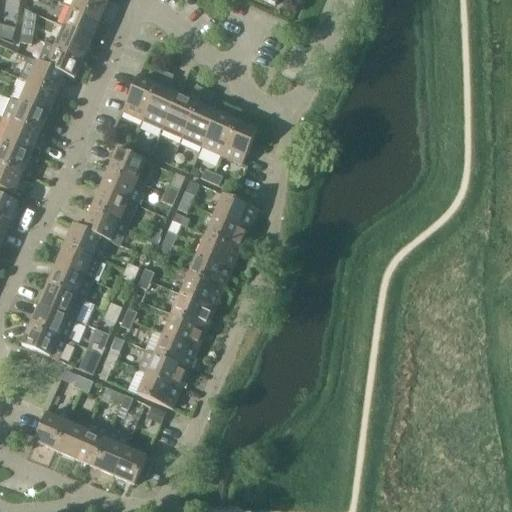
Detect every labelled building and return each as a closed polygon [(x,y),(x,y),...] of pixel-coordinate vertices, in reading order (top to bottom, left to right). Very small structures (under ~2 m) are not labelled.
[(76,0),(73,8),(101,20),(109,0),(76,0)] [(73,8),(64,27),(92,40),(101,20),(73,8)] [(21,36),(33,38),(36,17),(25,12),(21,36)] [(64,27),(55,48),(84,60),(92,40),(64,27)] [(32,46),(33,38),(21,36),(20,45),(32,46)] [(51,57),(47,67),(65,75),(65,76),(75,80),(84,60),(55,48),(47,44),(42,54),(51,57)] [(37,63),(29,83),(57,95),(65,76),(65,75),(47,67),(37,63)] [(161,82),(165,73),(156,69),(153,78),(161,82)] [(174,77),(165,73),(161,82),(170,86),(174,77)] [(143,122),(159,87),(138,78),(123,113),(143,122)] [(29,83),(20,103),(48,115),(57,95),(29,83)] [(159,87),(143,122),(162,131),(178,96),(159,87)] [(201,100),(204,91),(196,87),(192,96),(201,100)] [(213,95),(204,91),(201,100),(209,103),(213,95)] [(178,96),(162,131),(183,140),(198,105),(178,96)] [(48,115),(20,103),(20,104),(10,100),(1,118),(12,123),(40,135),(48,115)] [(198,105),(183,140),(203,149),(218,114),(198,105)] [(218,114),(203,149),(222,158),(237,123),(218,114)] [(3,143),(31,155),(40,135),(12,123),(3,143)] [(258,132),(237,123),(222,158),(242,167),(258,132)] [(31,155),(3,143),(0,141),(0,165),(22,175),(31,155)] [(109,171),(145,186),(153,166),(118,151),(109,171)] [(22,175),(0,165),(0,189),(14,196),(22,175)] [(100,191),(136,206),(145,186),(109,171),(100,191)] [(201,180),(210,184),(214,175),(205,171),(201,180)] [(210,184),(219,188),(223,179),(214,175),(210,184)] [(179,193),(168,188),(165,196),(176,201),(179,193)] [(138,207),(136,206),(100,191),(92,211),(129,227),(138,207)] [(182,202),(191,206),(194,198),(185,194),(182,202)] [(0,220),(10,225),(19,204),(0,195),(0,220)] [(176,201),(165,196),(162,203),(173,208),(176,201)] [(224,196),(215,216),(250,231),(259,212),(224,196)] [(187,216),(191,206),(182,202),(178,212),(187,216)] [(129,227),(92,211),(83,230),(101,239),(110,243),(120,247),(129,227)] [(190,221),(176,215),(173,223),(187,229),(190,221)] [(250,231),(215,216),(206,237),(242,252),(250,231)] [(0,243),(1,244),(10,225),(0,220),(0,243)] [(101,239),(83,230),(74,226),(65,247),(102,262),(110,243),(101,239)] [(148,235),(159,240),(162,233),(151,228),(148,235)] [(177,237),(168,233),(164,242),(174,246),(177,237)] [(156,248),(159,240),(148,235),(145,243),(156,248)] [(242,252),(206,237),(198,256),(233,271),(242,252)] [(161,251),(170,255),(174,246),(164,242),(161,251)] [(102,262),(65,247),(57,266),(93,282),(102,262)] [(233,271),(198,256),(189,276),(225,291),(233,271)] [(93,282),(57,266),(48,286),(84,302),(93,282)] [(126,273),(136,277),(139,270),(129,266),(126,273)] [(142,280),(151,284),(155,276),(145,271),(142,280)] [(133,285),(136,277),(126,273),(122,280),(133,285)] [(225,291),(189,276),(181,296),(216,311),(225,291)] [(147,293),(151,284),(142,280),(138,289),(147,293)] [(84,302),(48,286),(39,306),(76,322),(84,302)] [(216,311),(181,296),(172,316),(207,331),(216,311)] [(108,312),(119,317),(122,310),(111,305),(108,312)] [(76,322),(39,306),(31,326),(67,342),(76,322)] [(125,319),(134,323),(137,315),(128,311),(125,319)] [(116,325),(119,317),(108,312),(105,320),(116,325)] [(207,331),(172,316),(164,336),(199,351),(207,331)] [(130,333),(134,323),(125,319),(121,329),(130,333)] [(58,362),(67,342),(31,326),(22,346),(58,362)] [(164,336),(155,356),(190,371),(199,351),(164,336)] [(91,352),(102,357),(105,350),(94,345),(91,352)] [(111,351),(108,359),(117,363),(120,355),(111,351)] [(99,365),(102,357),(91,352),(87,360),(99,365)] [(155,356),(146,352),(138,372),(146,376),(182,391),(190,371),(155,356)] [(108,359),(104,368),(113,372),(117,363),(108,359)] [(173,411),(182,391),(146,376),(138,396),(173,411)] [(82,392),(87,381),(79,377),(74,388),(82,392)] [(93,384),(87,381),(82,392),(89,395),(93,384)] [(106,389),(103,396),(111,399),(110,402),(121,407),(126,398),(106,389)] [(128,412),(133,401),(126,398),(121,407),(121,409),(128,412)] [(34,443),(56,452),(68,424),(71,416),(57,411),(54,418),(46,415),(34,443)] [(91,423),(87,432),(75,460),(95,469),(107,441),(111,431),(91,423)] [(75,460),(87,432),(68,424),(56,452),(75,460)] [(115,478),(127,450),(107,441),(95,469),(115,478)] [(127,450),(115,478),(134,486),(147,458),(127,450)]
